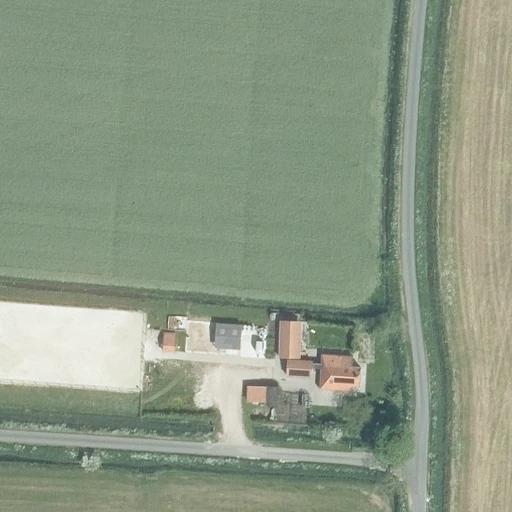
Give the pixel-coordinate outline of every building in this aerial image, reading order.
[(221,348),(250,350),(252,324),(223,322),(221,348)] [(301,323),(279,322),(277,359),(299,360),(301,323)] [(175,341),(162,340),(162,353),(174,354),(175,341)] [(351,358),(321,356),(319,390),(350,392),(350,386),(359,387),(360,368),(351,368),(351,358)] [(287,360),(286,377),(310,378),(311,361),(287,360)] [(276,388),(266,388),(266,406),(275,406),(276,388)]
